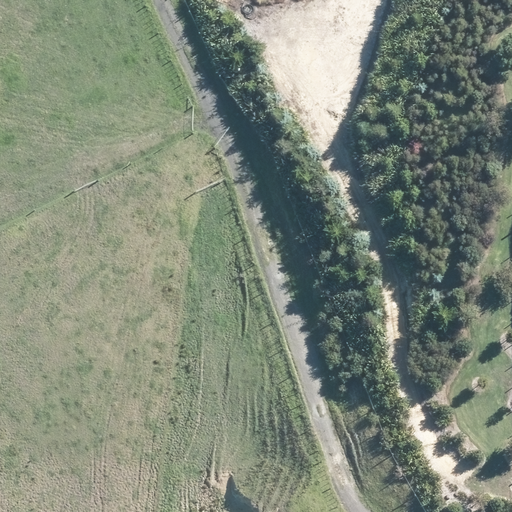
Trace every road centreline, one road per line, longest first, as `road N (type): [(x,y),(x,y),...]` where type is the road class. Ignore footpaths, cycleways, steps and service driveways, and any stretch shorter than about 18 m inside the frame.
road 1 (track): [(350,0),(329,126),(340,231),(398,403),(436,461),(511,486)]
road 2 (track): [(351,511),(305,371),(144,0)]
